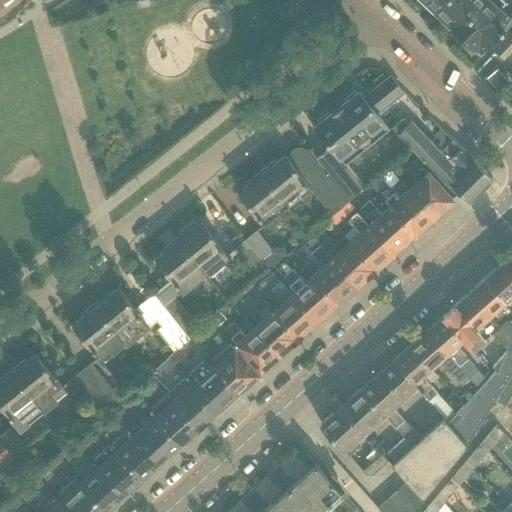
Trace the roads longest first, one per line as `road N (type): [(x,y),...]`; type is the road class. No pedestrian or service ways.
road 1 (residential): [(0,332),(378,23)]
road 2 (tertiary): [(167,511),(511,208)]
road 3 (tertiary): [(511,150),(378,23)]
